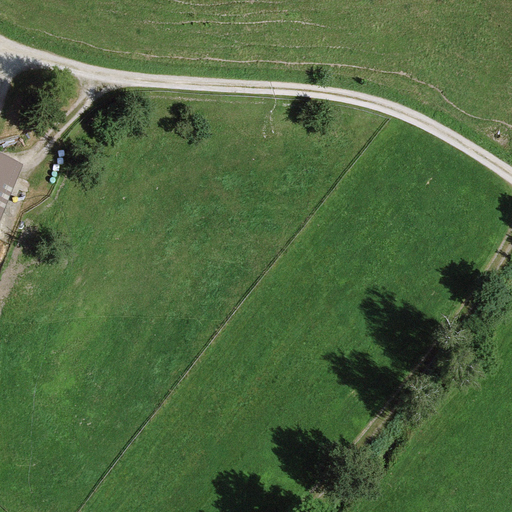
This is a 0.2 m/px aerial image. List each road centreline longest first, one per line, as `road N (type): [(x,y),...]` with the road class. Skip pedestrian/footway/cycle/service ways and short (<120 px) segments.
road 1 (track): [(0,42),(105,75),(354,96),(433,126),(511,174)]
road 2 (track): [(305,511),(352,462),(511,236)]
